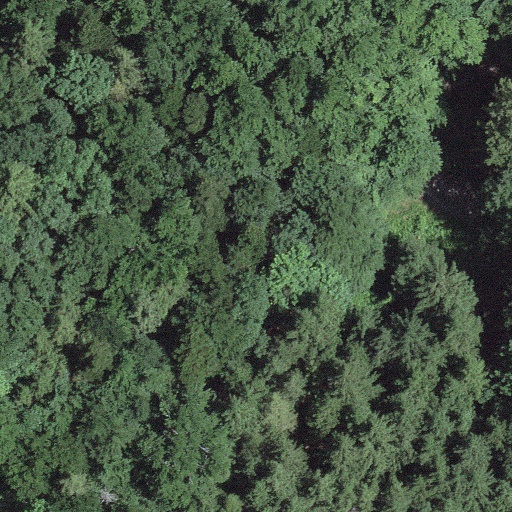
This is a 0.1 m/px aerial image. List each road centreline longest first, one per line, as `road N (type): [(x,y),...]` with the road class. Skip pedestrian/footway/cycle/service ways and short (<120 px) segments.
road 1 (track): [(511,58),(476,71),(434,139),(457,201),(511,199)]
road 2 (track): [(159,0),(0,50)]
